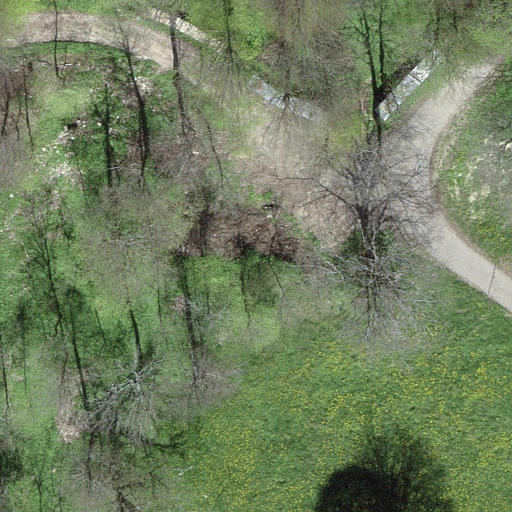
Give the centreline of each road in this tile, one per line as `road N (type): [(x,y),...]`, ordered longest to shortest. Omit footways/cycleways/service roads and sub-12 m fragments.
road 1 (track): [(0,18),(93,26),(379,199)]
road 2 (track): [(511,30),(430,119),(379,199)]
road 3 (track): [(379,199),(511,298)]
